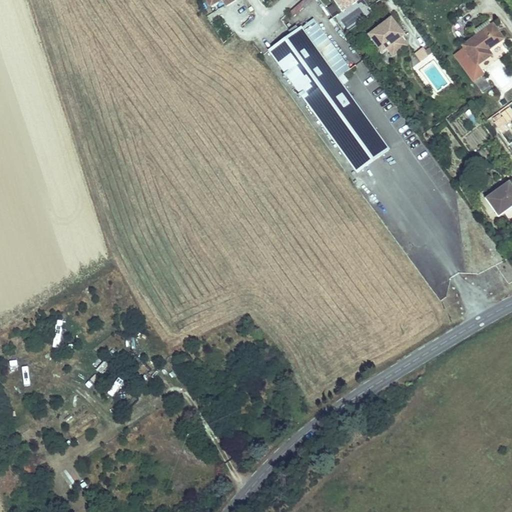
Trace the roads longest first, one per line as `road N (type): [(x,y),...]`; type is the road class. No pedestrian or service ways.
road 1 (secondary): [(231,511),(316,425),(511,304)]
road 2 (unknown): [(478,323),(381,166)]
